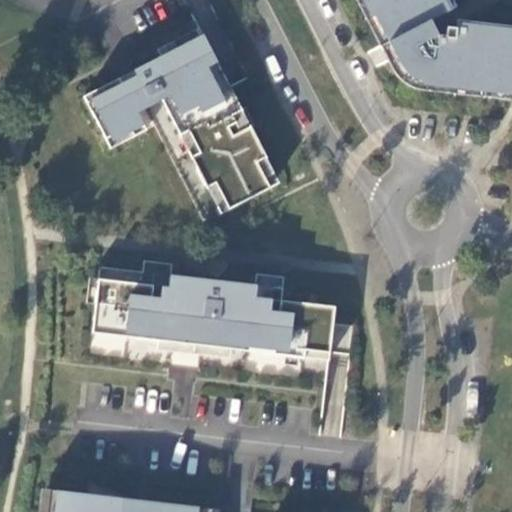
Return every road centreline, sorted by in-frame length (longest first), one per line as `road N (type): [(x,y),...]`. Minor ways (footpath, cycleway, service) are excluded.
road 1 (residential): [(69,426),(404,464)]
road 2 (tertiary): [(253,0),(321,135),(379,209)]
road 3 (tertiary): [(442,469),(453,395),(442,297),(450,247)]
road 4 (tertiary): [(400,250),(415,371),(404,464)]
road 5 (tertiary): [(420,168),(375,138),(301,0)]
